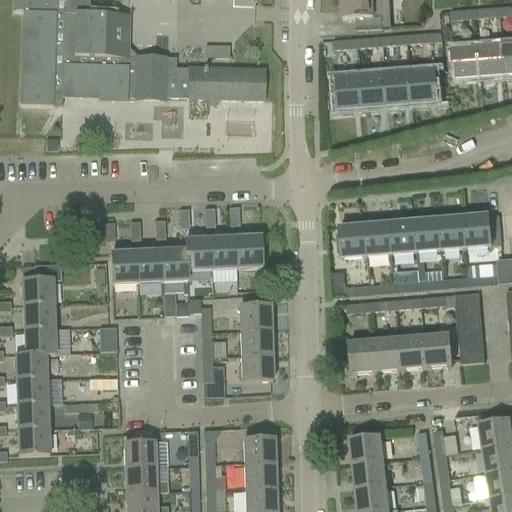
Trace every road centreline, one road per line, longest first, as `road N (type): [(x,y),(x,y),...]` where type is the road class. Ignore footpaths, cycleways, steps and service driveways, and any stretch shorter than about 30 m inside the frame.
road 1 (residential): [(0,224),(26,194),(304,187)]
road 2 (residential): [(160,339),(162,420),(303,409)]
road 3 (residential): [(303,409),(304,187)]
road 4 (residential): [(304,187),(452,167),(511,137)]
road 5 (residential): [(303,409),(511,392)]
road 6 (residential): [(304,187),(301,0)]
